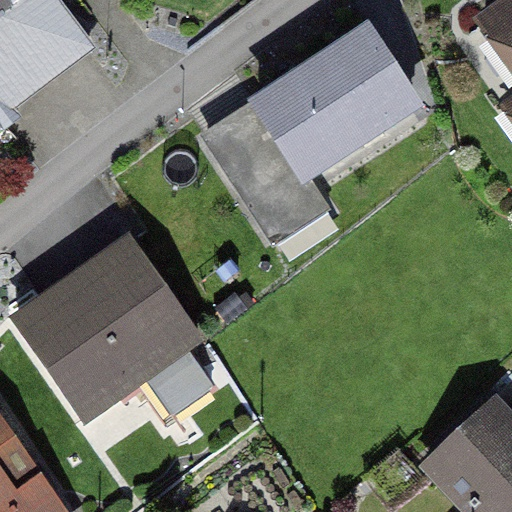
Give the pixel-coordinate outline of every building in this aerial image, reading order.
[(0,0),(0,114),(18,101),(8,89),(65,46),(31,0),(0,0)] [(511,2),(480,26),(511,70),(511,103),(503,110),(511,122),(511,2)] [(321,212),(299,178),(406,105),(365,42),(332,64),(330,61),(253,111),(263,127),(213,160),(270,246),(321,212)] [(194,342),(129,250),(16,329),(80,421),(146,375),(171,412),(205,389),(179,352),(194,342)] [(511,511),(511,434),(489,410),(425,470),(464,511),(511,511)] [(0,511),(57,511),(0,430),(0,511)]
